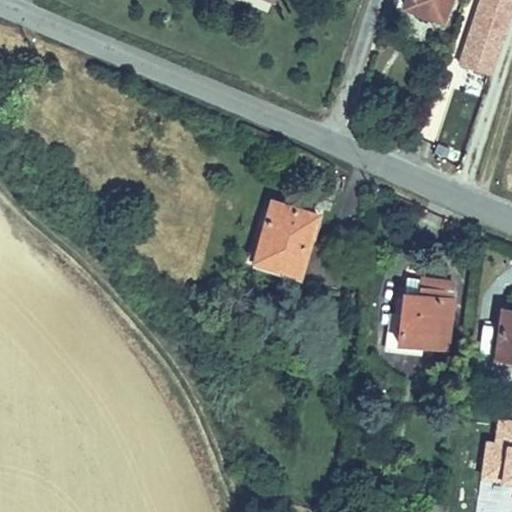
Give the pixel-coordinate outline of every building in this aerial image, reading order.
[(404,0),(403,4),(441,18),(447,0),(404,0)] [(511,9),(511,0),(474,0),(455,60),(491,72),(511,9)] [(294,272),(305,237),(309,238),(316,214),(271,200),(253,259),(294,272)] [(298,273),(309,238),(305,237),(294,272),(298,273)] [(445,346),(453,290),(419,285),(420,277),(420,276),(420,277),(406,275),(404,292),(403,292),(397,339),(397,340),(445,346)] [(453,290),(454,282),(420,277),(419,285),(453,290)] [(511,357),(511,308),(501,307),(494,355),(511,357)] [(511,500),(511,414),(494,412),(491,434),(482,433),(477,475),(511,479),(511,493),(511,500)] [(444,511),(445,505),(418,499),(416,505),(401,502),(399,511),(444,511)]
